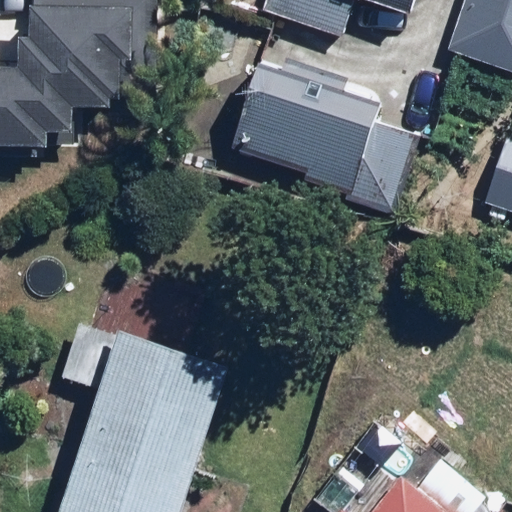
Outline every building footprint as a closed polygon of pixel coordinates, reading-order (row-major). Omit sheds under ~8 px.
[(0,52),(0,148),(42,149),(42,133),(92,134),(93,95),(167,96),(168,0),(41,0),(41,19),(28,19),(27,53),(0,52)] [(370,0),(413,14),(417,0),(279,0),(276,13),(342,34),(353,0),(370,0)] [(511,0),(463,0),(447,49),(511,70),(511,129),(488,202),(511,210),(511,0)] [(278,64),(263,59),(232,153),(398,208),(420,142),(376,127),(385,101),(344,87),(347,76),(281,54),(278,64)] [(178,511),(223,367),(191,357),(207,304),(89,268),(55,377),(103,391),(65,511),(178,511)] [(496,511),(387,424),(321,505),(330,511),(496,511)]
